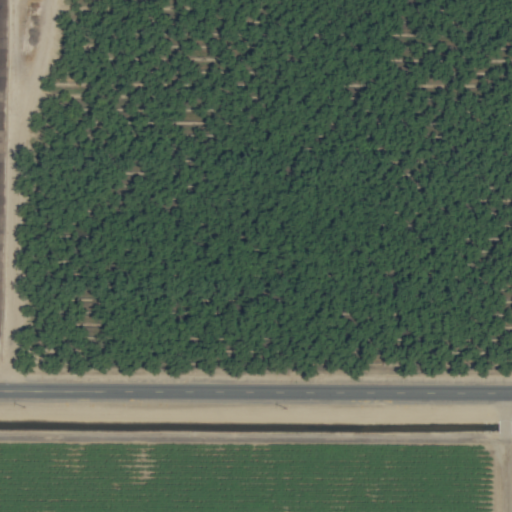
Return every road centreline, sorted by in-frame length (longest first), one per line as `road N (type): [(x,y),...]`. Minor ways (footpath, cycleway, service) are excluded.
road 1 (tertiary): [(0,386),(511,389)]
road 2 (track): [(14,0),(9,386)]
